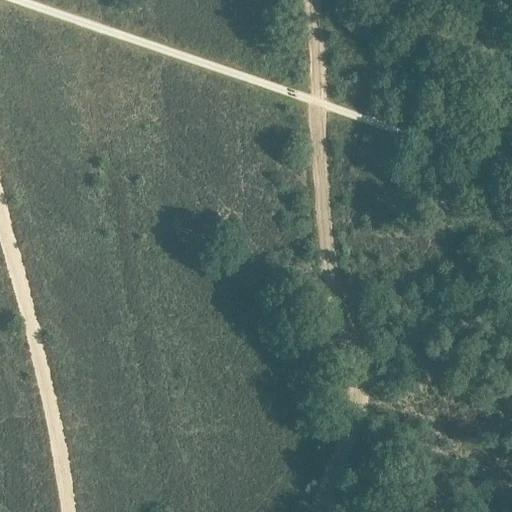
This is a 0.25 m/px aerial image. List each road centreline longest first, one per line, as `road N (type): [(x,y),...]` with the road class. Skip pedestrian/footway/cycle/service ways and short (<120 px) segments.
road 1 (track): [(309,0),(325,232),(358,381),(355,416),(323,511)]
road 2 (track): [(68,511),(0,210)]
